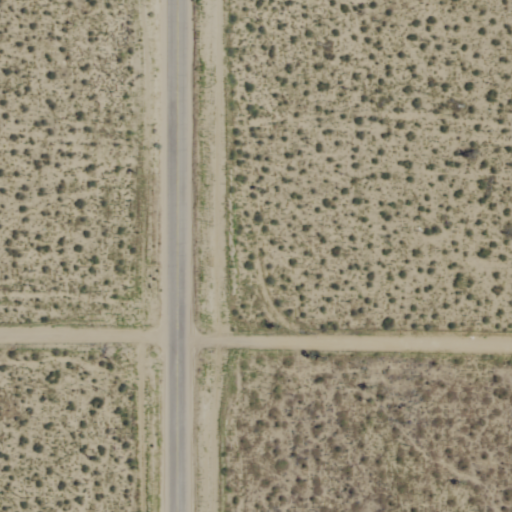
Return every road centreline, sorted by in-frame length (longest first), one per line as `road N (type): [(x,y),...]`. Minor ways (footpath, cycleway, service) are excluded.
road 1 (residential): [(0,337),(511,340)]
road 2 (residential): [(182,511),(181,0)]
